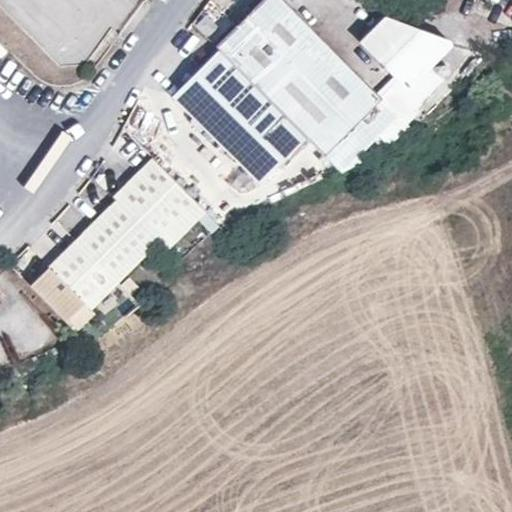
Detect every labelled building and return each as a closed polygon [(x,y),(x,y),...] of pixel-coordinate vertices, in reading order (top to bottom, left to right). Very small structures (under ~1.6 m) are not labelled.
[(283,0),(261,0),(216,45),(220,49),(305,135),(324,154),(341,171),(361,161),(358,154),(379,133),(386,142),(393,136),(407,123),(401,119),(381,98),(376,93),(283,0)] [(407,88),(450,45),(450,40),(385,17),(361,42),(394,75),(399,80),(407,88)] [(305,135),(220,49),(174,94),(259,181),(305,135)] [(381,98),(399,80),(394,75),(376,93),(381,98)] [(381,98),(401,119),(408,90),(407,88),(399,80),(381,98)] [(165,249),(204,210),(153,158),(113,196),(117,200),(50,265),(90,306),(157,241),(165,249)]
